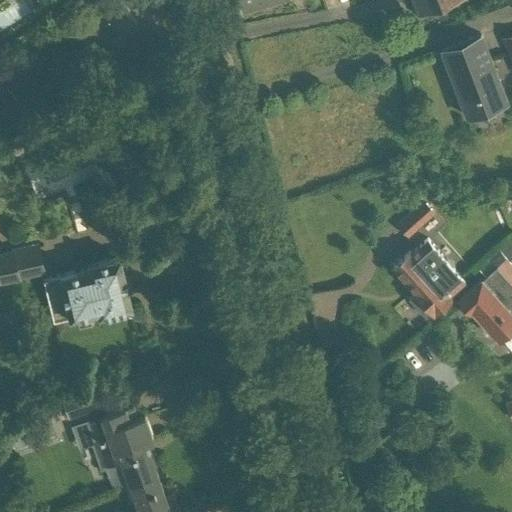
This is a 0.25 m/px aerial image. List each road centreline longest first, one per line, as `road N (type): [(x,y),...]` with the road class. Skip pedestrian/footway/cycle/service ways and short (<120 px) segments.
road 1 (tertiary): [(310,511),(217,96),(184,0)]
road 2 (residential): [(155,0),(0,103)]
